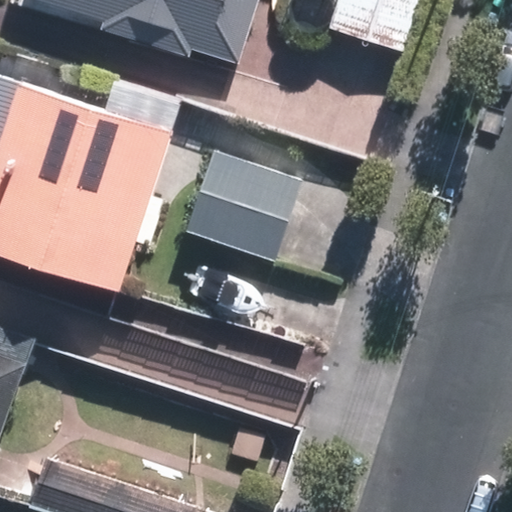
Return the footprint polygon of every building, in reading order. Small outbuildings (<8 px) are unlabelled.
[(225,66),(244,0),(23,0),(22,5),(90,26),(87,35),(173,61),(176,51),(225,66)] [(420,0),(338,0),(329,31),(403,55),(420,0)] [(0,73),(0,257),(118,297),(173,132),(0,73)] [(213,155),(187,236),(277,266),(303,185),(213,155)] [(0,432),(42,321),(0,305),(0,432)] [(193,511),(199,495),(50,447),(36,489),(103,511),(193,511)]
